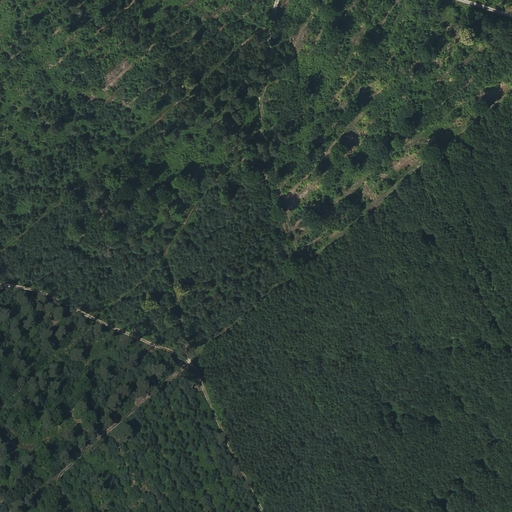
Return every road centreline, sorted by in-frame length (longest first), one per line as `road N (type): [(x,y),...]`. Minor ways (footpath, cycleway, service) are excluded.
road 1 (track): [(190,361),(38,290),(0,284)]
road 2 (track): [(264,511),(190,361)]
